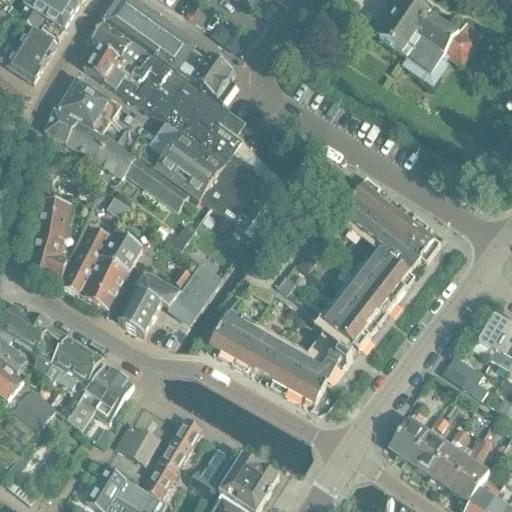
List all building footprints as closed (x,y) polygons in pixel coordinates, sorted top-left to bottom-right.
[(0,0),(0,7),(3,10),(11,0),(0,0)] [(20,0),(29,6),(24,14),(25,14),(17,27),(20,29),(30,36),(34,38),(42,25),(45,27),(40,35),(41,38),(56,48),(57,49),(63,38),(64,38),(79,14),(80,13),(60,0),(20,0)] [(60,0),(80,13),(88,0),(60,0)] [(174,80),(193,52),(122,0),(102,28),(129,48),(149,62),(168,76),(174,80)] [(378,44),(405,63),(400,72),(432,94),(448,71),(444,68),(447,64),(460,73),(482,41),(465,28),(457,40),(406,4),(378,44)] [(0,37),(5,32),(12,24),(7,21),(10,16),(0,8),(0,37)] [(129,48),(102,28),(89,46),(97,51),(130,74),(131,72),(135,67),(122,57),(129,48)] [(28,35),(6,72),(33,90),(55,52),(34,38),(30,36),(28,35)] [(149,62),(129,48),(122,57),(135,67),(131,72),(134,75),(138,78),(140,76),(149,62)] [(97,51),(83,75),(114,97),(124,83),(127,86),(134,75),(131,72),(130,74),(97,51)] [(193,52),(174,80),(187,89),(207,61),(193,52)] [(232,80),(207,61),(187,89),(219,113),(220,111),(234,92),(226,87),(232,80)] [(168,76),(149,62),(140,76),(159,90),(168,76)] [(138,78),(134,75),(127,86),(165,114),(173,103),(200,124),(205,117),(231,138),(233,121),(220,111),(219,113),(187,89),(174,80),(168,76),(159,90),(140,76),(138,78)] [(0,85),(0,104),(10,93),(0,85)] [(77,85),(66,103),(77,109),(79,107),(99,119),(112,127),(121,114),(77,85)] [(10,93),(0,104),(0,128),(3,125),(4,126),(7,121),(9,123),(24,104),(10,93)] [(66,103),(57,117),(98,141),(102,143),(112,127),(99,119),(79,107),(77,109),(66,103)] [(54,116),(44,139),(52,143),(92,166),(121,185),(125,180),(142,192),(151,175),(129,160),(120,154),(115,150),(102,143),(98,141),(57,117),(54,116)] [(125,136),(115,150),(120,154),(131,140),(125,136)] [(131,140),(120,154),(129,160),(139,145),(138,144),(131,140)] [(139,145),(129,160),(151,175),(188,201),(199,209),(200,207),(225,172),(199,153),(181,140),(164,163),(139,145)] [(42,179),(42,180),(54,180),(55,165),(43,159),(42,179)] [(225,172),(200,207),(243,238),(270,203),(267,200),(271,195),(255,182),(257,179),(232,161),(225,172)] [(151,175),(142,192),(177,217),(188,201),(151,175)] [(350,355),(351,353),(358,358),(376,334),(395,310),(409,292),(403,288),(408,282),(420,266),(426,270),(439,252),(427,243),(432,236),(418,226),(396,209),(391,216),(387,212),(379,206),(383,200),(365,186),(339,220),(347,226),(343,232),(361,246),(374,256),(356,280),(337,303),(319,327),(327,334),(326,336),(307,359),(282,344),(256,329),(229,315),(208,351),(215,355),(211,361),(231,372),(250,383),(254,377),(261,381),(267,385),(264,391),(283,401),(302,413),(306,407),(313,411),(324,392),(329,394),(338,383),(352,365),(346,361),(350,355)] [(38,230),(36,239),(63,247),(66,230),(70,230),(72,222),(68,220),(70,210),(40,204),(38,230)] [(121,227),(129,214),(113,204),(106,217),(121,227)] [(78,302),(109,244),(96,238),(91,235),(60,293),(78,302)] [(112,238),(109,244),(78,302),(107,318),(141,254),(112,238)] [(63,247),(36,239),(26,274),(59,287),(63,276),(70,257),(61,255),(63,247)] [(117,328),(117,329),(143,344),(161,310),(168,314),(166,317),(188,333),(222,286),(201,271),(181,297),(145,278),(117,328)] [(171,287),(180,294),(191,281),(181,274),(171,287)] [(0,347),(6,353),(14,345),(16,346),(14,349),(37,362),(32,378),(41,385),(66,344),(13,312),(0,327),(0,347)] [(490,366),(511,332),(493,321),(477,347),(478,348),(475,352),(485,358),(483,362),(490,366)] [(511,332),(490,366),(507,376),(511,368),(511,332)] [(83,354),(66,344),(41,385),(50,393),(54,386),(62,391),(68,381),(69,381),(74,373),(71,371),(75,363),(77,364),(83,354)] [(0,347),(0,372),(22,390),(29,382),(21,374),(26,368),(6,353),(0,347)] [(68,381),(62,391),(70,396),(76,386),(85,391),(100,365),(83,354),(77,364),(75,363),(71,371),(74,373),(69,381),(68,381)] [(453,362),(448,370),(467,383),(460,393),(470,400),(477,390),(483,382),(453,362)] [(467,383),(448,370),(441,380),(460,393),(467,383)] [(80,405),(66,425),(81,438),(89,427),(93,420),(119,381),(103,371),(80,405)] [(22,390),(0,372),(0,403),(7,410),(22,390)] [(119,381),(93,420),(108,431),(126,402),(133,391),(119,381)] [(22,390),(7,410),(5,412),(13,419),(31,397),(22,390)] [(487,397),(477,390),(470,400),(480,406),(487,397)] [(31,396),(31,397),(13,419),(38,439),(56,417),(31,396)] [(408,469),(428,439),(415,431),(420,424),(421,425),(430,412),(422,406),(421,407),(415,403),(411,410),(416,413),(412,419),(413,419),(407,425),(387,455),(408,469)] [(503,422),(511,410),(503,405),(495,416),(503,422)] [(511,410),(503,422),(511,428),(511,427),(511,410)] [(33,439),(11,421),(2,431),(25,449),(33,439)] [(448,428),(439,422),(433,432),(441,438),(448,428)] [(170,449),(157,471),(174,481),(187,460),(201,438),(183,428),(170,449)] [(115,456),(117,456),(143,472),(157,448),(129,432),(115,456)] [(452,445),(428,482),(447,496),(479,449),(478,448),(476,447),(464,463),(456,458),(461,451),(468,441),(459,436),(453,445),(452,445)] [(428,439),(408,469),(428,482),(452,445),(451,444),(447,452),(428,439)] [(480,445),(478,448),(479,449),(447,496),(468,509),(488,480),(477,472),(491,452),(480,445)] [(207,478),(221,486),(233,468),(219,459),(207,478)] [(260,511),(278,483),(260,472),(242,460),(218,498),(221,499),(224,502),(217,511),(260,511)] [(18,463),(8,476),(16,482),(26,469),(18,463)] [(157,471),(142,495),(160,505),(174,481),(157,471)] [(104,473),(84,508),(91,511),(163,511),(166,509),(160,505),(142,495),(105,473),(104,473)] [(29,511),(36,501),(14,482),(6,476),(1,483),(7,487),(4,491),(29,511)] [(221,486),(207,478),(204,483),(196,479),(189,490),(211,503),(221,486)] [(491,509),(494,504),(478,495),(467,511),(488,511),(485,510),(488,507),(491,509)] [(498,496),(494,504),(491,509),(488,507),(485,510),(488,511),(505,511),(500,509),(505,500),(498,496)]
